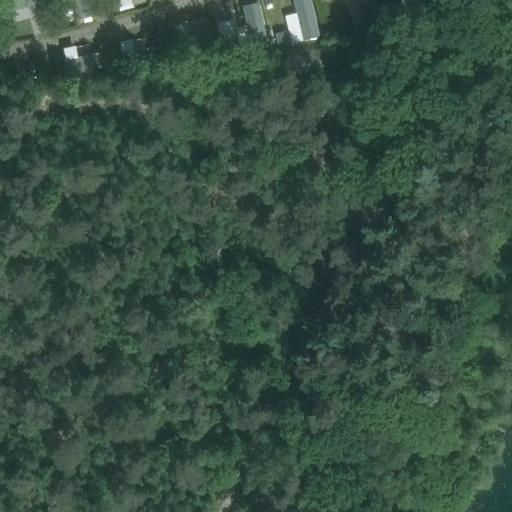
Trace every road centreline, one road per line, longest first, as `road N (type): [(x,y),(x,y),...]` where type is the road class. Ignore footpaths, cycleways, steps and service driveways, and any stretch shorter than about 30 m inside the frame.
road 1 (track): [(386,240),(227,511)]
road 2 (track): [(502,31),(386,240)]
